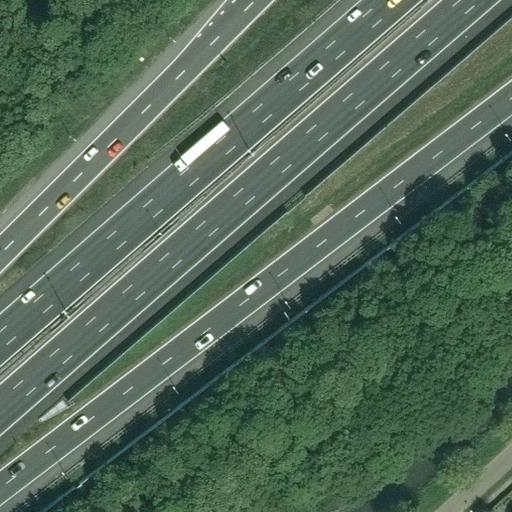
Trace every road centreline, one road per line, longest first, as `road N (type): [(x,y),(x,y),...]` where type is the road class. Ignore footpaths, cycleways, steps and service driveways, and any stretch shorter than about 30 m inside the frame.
road 1 (motorway): [(0,489),(511,96)]
road 2 (motorway): [(0,409),(470,0)]
road 3 (motorway): [(392,0),(0,341)]
road 4 (motorway): [(254,0),(0,248)]
